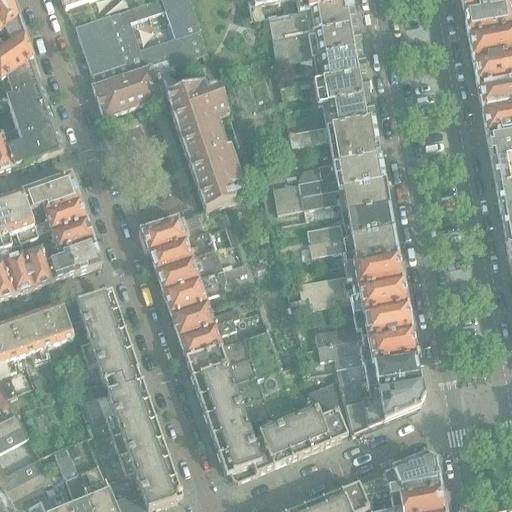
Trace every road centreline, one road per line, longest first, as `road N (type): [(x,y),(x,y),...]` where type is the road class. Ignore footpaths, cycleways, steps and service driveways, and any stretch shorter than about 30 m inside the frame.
road 1 (residential): [(208,511),(31,0)]
road 2 (residential): [(379,0),(456,421)]
road 3 (residential): [(502,405),(428,0)]
road 4 (residential): [(456,421),(238,511)]
